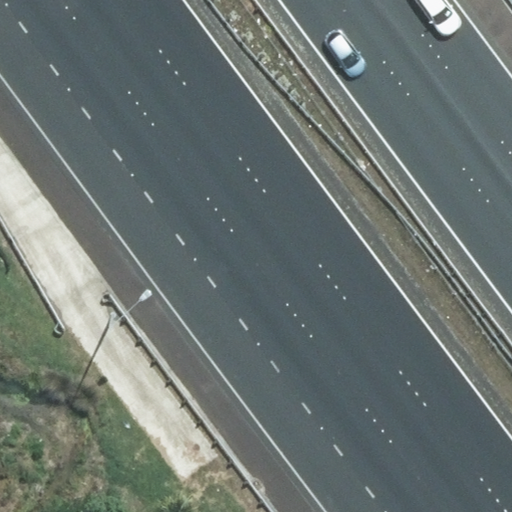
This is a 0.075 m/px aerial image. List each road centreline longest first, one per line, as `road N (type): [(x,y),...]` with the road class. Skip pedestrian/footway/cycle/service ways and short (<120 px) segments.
road 1 (motorway): [(445,511),(61,0)]
road 2 (motorway): [(343,0),(511,219)]
